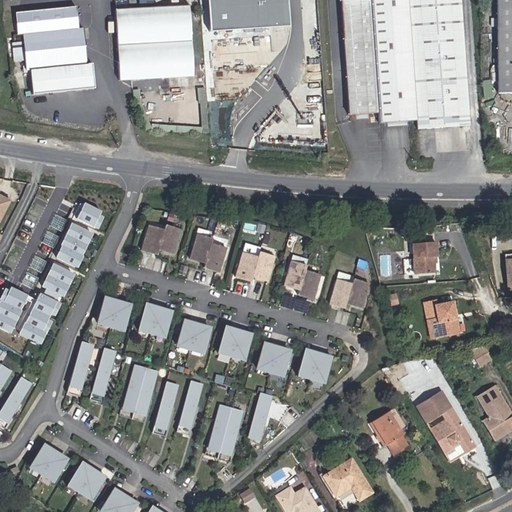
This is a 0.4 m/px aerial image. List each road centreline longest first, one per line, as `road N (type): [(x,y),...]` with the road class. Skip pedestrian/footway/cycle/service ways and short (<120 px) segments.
road 1 (residential): [(99,270),(343,333),(363,361),(209,505),(42,409)]
road 2 (tertiary): [(511,192),(357,190),(135,168)]
road 3 (unknown): [(220,178),(235,128),(285,54),(289,0)]
road 4 (unknown): [(457,0),(469,192)]
road 5 (unknown): [(357,190),(340,0)]
road 6 (residential): [(42,409),(99,270)]
road 7 (unknown): [(54,124),(123,107),(200,101)]
road 8 (tertiary): [(135,168),(0,148)]
